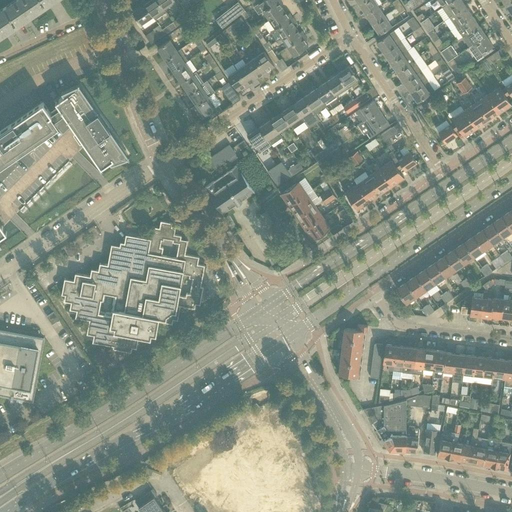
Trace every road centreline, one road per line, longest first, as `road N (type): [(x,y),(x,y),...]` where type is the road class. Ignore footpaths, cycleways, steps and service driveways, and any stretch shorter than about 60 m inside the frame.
road 1 (residential): [(511,340),(403,327),(373,292),(511,197)]
road 2 (secondary): [(6,511),(277,346)]
road 3 (secondary): [(254,312),(0,476)]
road 4 (secondary): [(511,142),(269,302)]
road 5 (secondary): [(290,335),(511,181)]
road 6 (residential): [(163,162),(347,36)]
road 7 (residential): [(163,162),(0,273)]
road 8 (residential): [(443,175),(347,36)]
road 9 (residential): [(163,162),(103,9)]
road 10 (residential): [(356,470),(511,495)]
